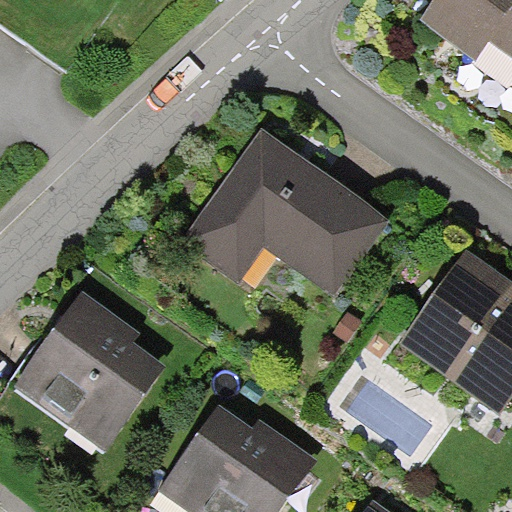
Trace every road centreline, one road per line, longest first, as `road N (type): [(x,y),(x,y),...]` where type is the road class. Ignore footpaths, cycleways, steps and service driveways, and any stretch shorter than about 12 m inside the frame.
road 1 (residential): [(276,11),(0,263)]
road 2 (residential): [(276,11),(511,206)]
